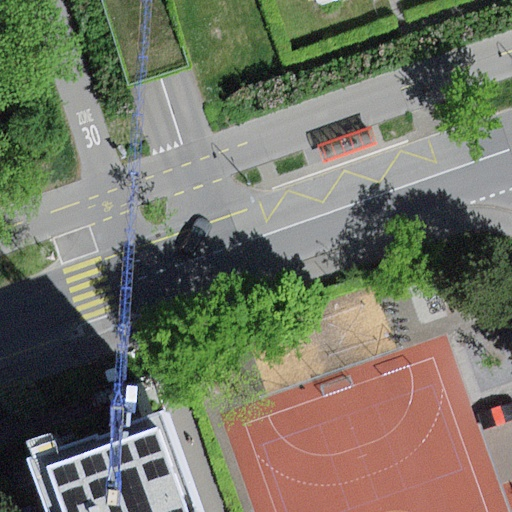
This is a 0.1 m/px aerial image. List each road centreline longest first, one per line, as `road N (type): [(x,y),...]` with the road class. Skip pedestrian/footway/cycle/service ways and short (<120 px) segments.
road 1 (residential): [(511,151),(0,330)]
road 2 (track): [(51,0),(143,281)]
